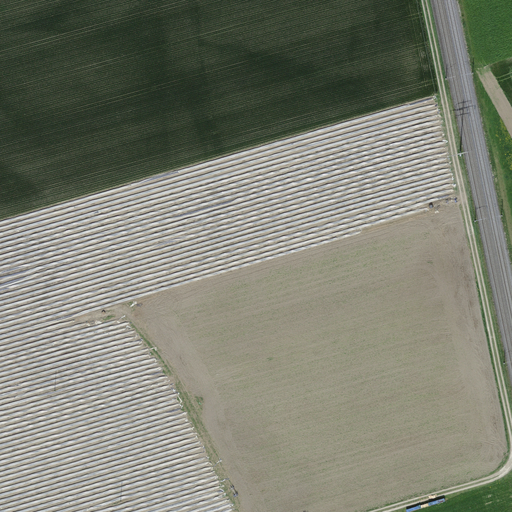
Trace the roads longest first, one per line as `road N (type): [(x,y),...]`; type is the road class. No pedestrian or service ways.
road 1 (track): [(423,0),(511,433)]
road 2 (track): [(511,459),(494,477),(377,511)]
